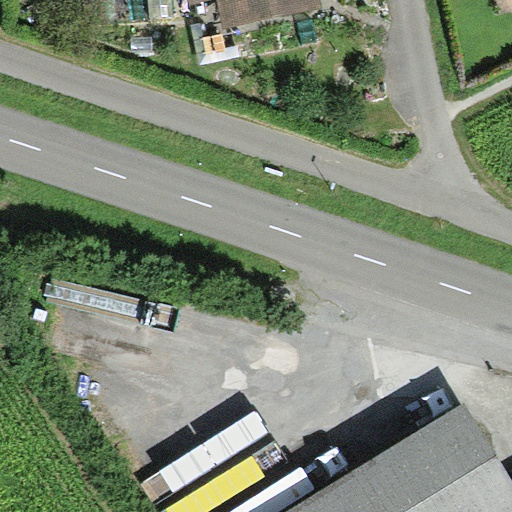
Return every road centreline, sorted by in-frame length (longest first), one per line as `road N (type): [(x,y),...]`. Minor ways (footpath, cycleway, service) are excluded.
road 1 (residential): [(511,224),(0,48)]
road 2 (tertiary): [(511,295),(0,136)]
road 3 (unknown): [(364,247),(356,315),(328,354),(179,454)]
